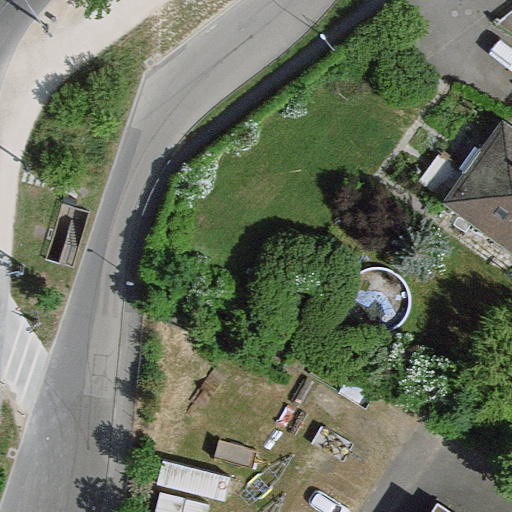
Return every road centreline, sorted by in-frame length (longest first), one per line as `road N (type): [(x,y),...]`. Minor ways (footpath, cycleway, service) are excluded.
road 1 (motorway): [(167,511),(328,0)]
road 2 (motorway): [(204,0),(47,511)]
road 3 (residential): [(79,416),(122,212),(143,161),(178,99),(300,0)]
